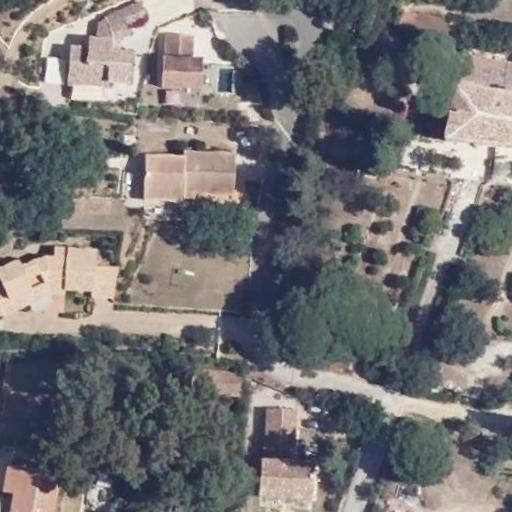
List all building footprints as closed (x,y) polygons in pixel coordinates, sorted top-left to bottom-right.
[(108,35),(111,39),(117,39),(149,23),(148,18),(141,6),(109,22),(111,26),(105,29),(108,35)] [(389,13),(355,9),(353,26),(387,32),(389,13)] [(416,33),(451,38),(452,30),(443,22),(417,18),(416,33)] [(195,44),(168,42),(164,94),(200,97),(202,69),(193,69),(195,44)] [(131,91),(134,60),(115,58),(116,47),(93,44),(91,55),(73,54),(70,90),(110,96),(112,89),(131,91)] [(511,96),(511,65),(462,61),(458,88),(508,95),(511,96)] [(511,96),(508,95),(458,88),(449,140),(491,147),(507,149),(511,149),(511,96)] [(184,166),(147,163),(143,208),(183,211),(183,199),(229,202),(232,164),(184,160),(184,166)] [(95,304),(116,306),(119,277),(95,275),(97,260),(57,256),(55,266),(47,264),(24,272),(22,266),(0,273),(0,282),(3,290),(0,291),(0,322),(6,322),(11,309),(49,296),(52,306),(70,301),(70,296),(94,299),(95,304)] [(5,324),(52,306),(49,296),(11,309),(6,322),(5,324)] [(182,388),(206,390),(208,374),(183,373),(182,388)] [(234,375),(208,374),(206,390),(234,391),(234,375)] [(296,462),(296,408),(259,409),(260,462),(296,462)] [(311,505),(311,463),(255,464),(255,505),(311,505)] [(51,511),(59,474),(11,464),(5,482),(16,484),(10,511),(51,511)]
